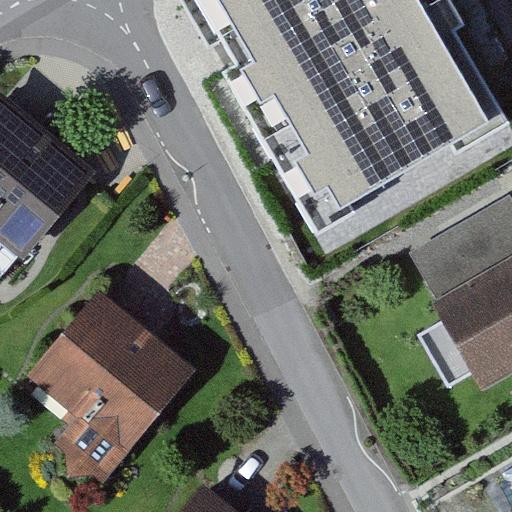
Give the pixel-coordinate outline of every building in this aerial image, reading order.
[(195,0),(315,249),(476,171),(463,144),(500,126),(439,0),(195,0)] [(0,245),(32,270),(101,180),(0,103),(0,245)] [(511,272),(441,315),(490,396),(511,382),(511,272)] [(112,489),(199,377),(98,300),(30,388),(76,423),(58,447),(112,489)] [(196,511),(228,511),(210,496),(196,511)]
